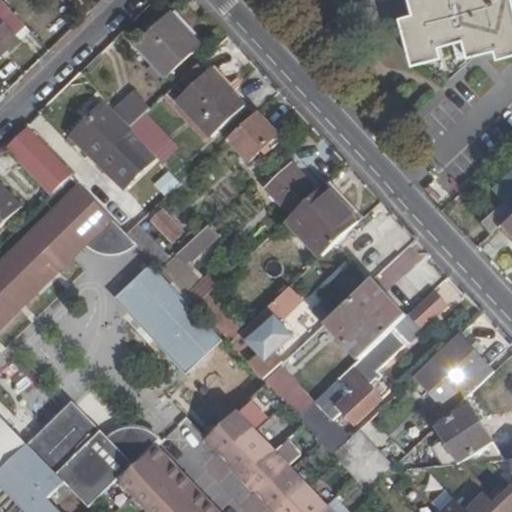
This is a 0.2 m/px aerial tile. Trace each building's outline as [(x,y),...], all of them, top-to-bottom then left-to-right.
[(498,44),(500,50),(511,47),(511,0),(416,0),(418,7),(404,10),(416,56),(443,50),(440,40),(467,33),(472,50),(498,44)] [(177,11),(174,14),(205,46),(209,42),(177,11)] [(205,46),(174,14),(141,48),(172,79),(205,46)] [(0,56),(20,38),(0,16),(0,56)] [(207,77),(201,68),(175,92),(182,100),(207,77)] [(215,70),(207,77),(182,100),(216,138),(249,108),(215,70)] [(134,130),(153,112),(135,92),(116,110),(134,130)] [(104,102),(70,136),(123,190),(156,158),(104,102)] [(280,135),(259,112),(229,140),(250,162),(280,135)] [(9,148),(56,196),(77,177),(30,127),(9,148)] [(295,215),(321,190),(296,162),(270,188),(295,215)] [(169,171),(157,186),(171,197),(183,181),(169,171)] [(362,221),(368,215),(334,179),(327,185),(362,221)] [(0,232),(25,209),(0,183),(0,232)] [(84,184),(30,237),(61,269),(88,243),(114,217),(84,184)] [(323,256),(362,221),(327,185),(321,190),(295,215),(290,219),(323,256)] [(485,217),(494,227),(501,221),(507,216),(511,210),(511,202),(506,197),(485,217)] [(133,232),(151,213),(135,198),(117,217),(133,232)] [(153,222),(173,243),(185,233),(165,211),(153,222)] [(511,232),(511,221),(507,216),(501,221),(511,232)] [(221,234),(212,225),(180,254),(189,263),(221,234)] [(0,511),(87,511),(96,503),(119,483),(157,447),(161,443),(160,442),(158,440),(157,439),(154,436),(150,434),(148,433),(145,432),(140,431),(137,430),(134,430),(132,430),(129,430),(125,430),(123,431),(120,432),(117,433),(115,434),(114,435),(113,435),(110,436),(110,437),(109,438),(108,439),(107,440),(72,403),(26,448),(0,420),(0,328),(61,269),(30,237),(0,266),(0,511)] [(164,269),(188,295),(205,280),(189,263),(180,254),(164,269)] [(156,270),(120,304),(185,374),(222,340),(156,270)] [(211,274),(205,280),(188,295),(198,306),(209,296),(221,284),(211,274)] [(364,355),(407,315),(373,279),(330,320),(364,355)] [(437,289),(414,311),(425,323),(449,302),(437,289)] [(329,297),(325,300),(317,291),(287,316),(302,334),(336,306),(329,297)] [(209,296),(198,306),(232,341),(242,331),(209,296)] [(283,313),(273,303),(254,321),(263,330),(283,313)] [(244,329),(242,331),(232,341),(267,379),(282,365),(286,360),(273,346),(266,352),(244,329)] [(467,397),(498,367),(464,330),(435,357),(448,372),(430,389),(451,411),(467,397)] [(377,368),(364,355),(329,387),(344,403),(341,405),(355,419),(379,395),(370,385),(365,379),(374,371),(377,368)] [(282,365),(267,379),(270,381),(289,401),(301,414),(315,400),(282,365)] [(380,375),(374,371),(365,379),(370,385),(380,375)] [(344,403),(329,387),(315,400),(330,416),(341,405),(344,403)] [(483,461),(505,458),(473,403),(438,424),(460,462),(483,461)] [(231,419),(208,441),(226,460),(253,435),(234,415),(231,419)] [(359,429),(335,451),(341,458),(360,477),(370,488),(371,487),(384,475),(391,468),(394,465),(359,429)] [(253,435),(226,460),(243,478),(270,453),(253,435)] [(226,460),(208,441),(201,448),(263,511),(275,511),(261,497),(243,478),(226,460)] [(132,496),(170,459),(157,447),(119,483),(132,496)] [(288,473),(270,453),(243,478),(261,497),(288,473)] [(145,510),(183,474),(170,459),(132,496),(145,510)] [(275,511),(283,511),(306,492),(288,473),(261,497),(275,511)] [(147,511),(172,511),(197,489),(183,474),(145,510),(147,511)] [(507,511),(511,511),(511,486),(509,489),(495,500),(507,511)] [(199,511),(210,502),(197,489),(172,511),(199,511)] [(321,511),(324,510),(306,492),(283,511),(321,511)] [(471,511),(507,511),(495,500),(488,493),(469,509),(471,511)] [(460,500),(447,511),(471,511),(469,509),(460,500)] [(219,511),(210,502),(199,511),(219,511)]
